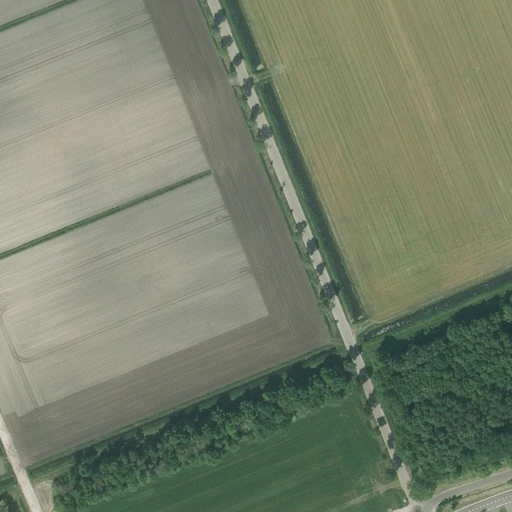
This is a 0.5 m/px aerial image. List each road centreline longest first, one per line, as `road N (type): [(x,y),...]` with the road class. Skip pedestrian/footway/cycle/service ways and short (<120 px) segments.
road 1 (unclassified): [(417,511),(215,0)]
road 2 (track): [(353,351),(511,285)]
